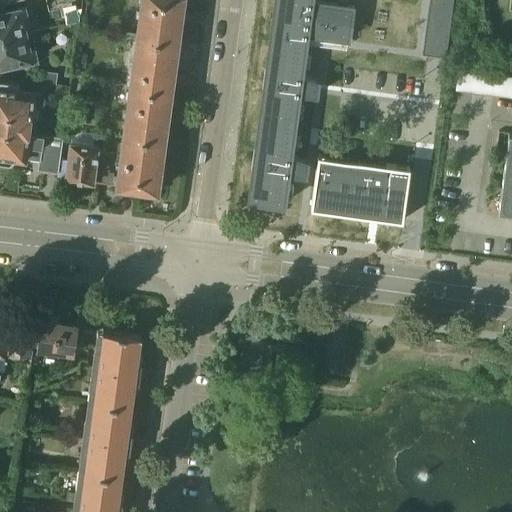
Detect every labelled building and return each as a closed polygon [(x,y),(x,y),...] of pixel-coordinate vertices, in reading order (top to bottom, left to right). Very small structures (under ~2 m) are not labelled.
[(178,41),(183,0),(140,0),(136,35),(178,41)] [(252,168),(253,168),(254,168),(249,198),(283,203),(288,172),(306,174),(308,158),(290,151),(298,91),(317,94),(319,77),(301,71),(306,31),(350,37),(354,7),(355,5),(338,2),(320,0),(276,0),(267,67),(265,67),(262,88),(264,88),(256,147),(255,147),(252,168)] [(453,0),(429,0),(422,51),(446,54),(453,0)] [(0,38),(26,33),(23,20),(28,18),(25,6),(0,11),(0,38)] [(29,48),(26,33),(0,38),(0,65),(20,61),(21,67),(38,63),(34,47),(29,48)] [(129,85),(171,90),(178,41),(136,35),(129,85)] [(85,70),(88,54),(76,53),(74,68),(85,70)] [(456,89),(511,96),(511,76),(459,69),(458,72),(456,89)] [(45,71),(44,81),(56,83),(57,73),(45,71)] [(0,101),(32,106),(38,106),(40,91),(17,87),(18,82),(0,79),(0,101)] [(70,85),(56,83),(54,93),(68,95),(70,85)] [(164,140),(171,90),(129,85),(122,134),(164,140)] [(0,101),(0,128),(28,132),(30,117),(36,118),(38,106),(32,106),(0,101)] [(0,163),(9,165),(14,161),(14,157),(39,160),(42,134),(28,132),(0,128),(0,163)] [(65,177),(69,177),(69,180),(80,181),(80,179),(94,181),(99,145),(93,144),(95,134),(73,131),(72,141),(70,141),(65,177)] [(511,131),(509,131),(498,210),(511,211),(511,131)] [(164,140),(122,134),(115,184),(157,189),(164,140)] [(415,225),(422,171),(330,159),(323,213),(415,225)] [(0,353),(7,355),(32,358),(34,344),(37,325),(24,323),(21,343),(8,341),(9,334),(3,333),(5,317),(0,315),(0,353)] [(39,347),(74,352),(78,326),(58,323),(58,317),(51,316),(44,316),(43,321),(42,321),(39,347)] [(135,381),(138,380),(140,361),(138,360),(142,334),(104,329),(102,345),(96,344),(91,384),(96,385),(94,401),(132,406),(135,381)] [(129,429),(132,406),(94,401),(92,415),(86,414),(81,454),(86,455),(84,470),(123,475),(126,450),(128,450),(131,432),(129,429)] [(119,511),(121,501),(119,499),(123,475),(84,470),(82,485),(77,484),(72,511),(119,511)] [(0,491),(3,493),(12,483),(0,475),(0,491)]
